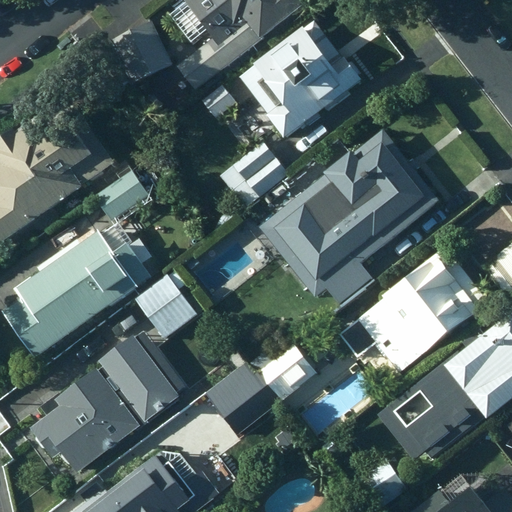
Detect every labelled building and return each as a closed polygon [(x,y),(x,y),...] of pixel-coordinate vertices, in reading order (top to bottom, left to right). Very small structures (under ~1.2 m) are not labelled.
[(268,43),(320,1),(318,0),(193,0),(190,3),(219,41),(182,68),(199,92),(266,41),(268,43)] [(291,142),(368,84),(319,23),(260,67),(271,81),(265,86),(283,110),(273,118),(291,142)] [(177,68),(156,24),(137,32),(118,41),(139,85),(177,68)] [(239,104),(225,87),(205,103),(219,120),(239,104)] [(5,247),(89,190),(87,187),(118,163),(110,152),(99,159),(77,126),(56,141),(44,123),(22,138),(19,133),(0,145),(0,151),(1,152),(0,152),(0,159),(0,160),(0,159),(0,242),(1,242),(5,247)] [(405,240),(447,206),(422,175),(428,170),(415,153),(412,156),(401,144),(399,145),(387,130),(330,176),(342,190),(294,227),(307,242),(299,249),(308,261),(317,254),(333,275),(379,239),(381,242),(397,229),(405,240)] [(291,176),(264,143),(222,177),(249,210),(291,176)] [(326,178),(315,162),(278,192),(291,207),(326,178)] [(115,223),(153,198),(135,172),(98,197),(115,223)] [(40,362),(156,280),(135,249),(121,259),(100,229),(41,270),(45,276),(37,282),(35,280),(20,291),(27,301),(7,314),(40,362)] [(495,306),(451,248),(385,298),(388,302),(364,320),(368,327),(350,341),(363,359),(382,345),(405,375),(495,306)] [(511,248),(486,269),(511,303),(511,301),(511,248)] [(371,293),(355,273),(308,310),(325,331),(371,293)] [(167,342),(201,317),(171,277),(138,302),(167,342)] [(493,424),(511,408),(511,321),(490,338),(486,333),(469,346),(474,351),(465,357),(385,419),(420,464),(431,456),(436,462),(491,421),(493,424)] [(95,454),(168,397),(166,394),(181,383),(161,355),(145,367),(127,343),(79,376),(76,373),(56,386),(58,389),(55,392),(54,401),(46,408),(69,439),(78,432),(95,454)] [(242,438),(320,375),(299,348),(260,378),(249,364),(208,395),(242,438)] [(204,511),(225,496),(207,474),(191,487),(167,455),(114,496),(110,491),(108,493),(99,482),(82,495),(89,504),(78,511),(204,511)] [(380,511),(411,492),(391,462),(356,485),(373,511),(380,511)] [(472,479),(428,511),(511,511),(511,490),(490,505),(472,479)]
